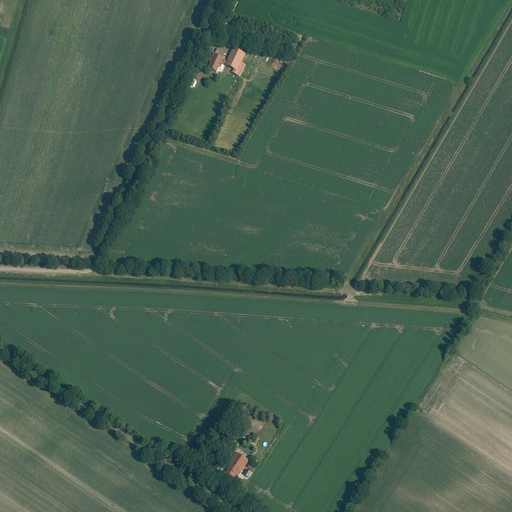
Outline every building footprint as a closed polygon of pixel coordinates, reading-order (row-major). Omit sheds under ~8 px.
[(232,49),(227,61),(227,62),(225,66),(225,67),(233,71),(232,74),(241,78),(247,66),(242,63),(246,55),(232,49)] [(227,61),(213,54),(208,62),(210,63),(208,68),(216,72),(219,67),(220,68),(222,65),(225,66),(227,62),(227,61)] [(249,462),(236,452),(225,468),(228,470),(225,474),(233,480),(236,476),(238,477),(249,462)] [(220,467),(215,464),(211,468),(216,472),(220,467)] [(252,474),(246,470),(243,476),(248,479),(252,474)]
